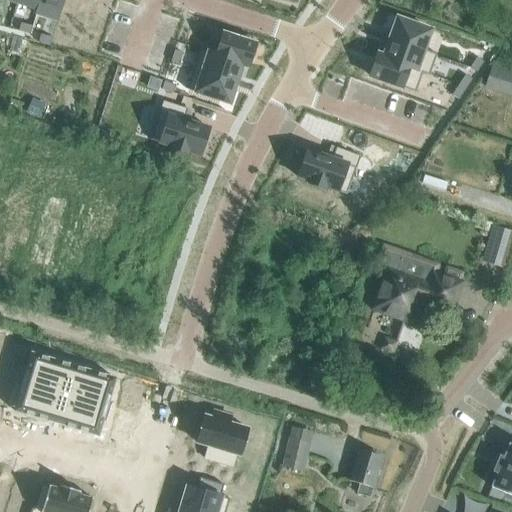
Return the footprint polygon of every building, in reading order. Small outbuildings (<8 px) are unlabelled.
[(41,0),(39,7),(60,14),(64,0),(41,0)] [(193,20),(190,32),(198,35),(202,23),(193,20)] [(397,20),(390,41),(423,53),(430,32),(397,20)] [(20,24),(18,32),(30,35),(33,27),(20,24)] [(41,35),(38,43),(50,46),(52,38),(41,35)] [(216,55),(216,56),(242,65),(241,66),(248,68),(255,47),(222,36),(216,55)] [(383,59),(383,60),(409,70),(409,71),(416,74),(423,53),(390,41),(383,59)] [(492,47),(486,57),(493,62),(499,51),(492,47)] [(174,52),(170,64),(178,66),(182,54),(174,52)] [(209,53),(202,74),(235,84),(241,66),(242,65),(216,56),(216,55),(209,53)] [(376,56),(368,78),(402,90),(409,71),(409,70),(383,60),(383,59),(376,56)] [(202,74),(196,94),(229,105),(235,84),(202,74)] [(465,77),(458,88),(465,92),(472,82),(465,77)] [(157,91),(161,82),(150,78),(147,87),(157,91)] [(165,80),(161,91),(169,94),(173,82),(165,80)] [(458,88),(451,98),(458,102),(465,92),(458,88)] [(26,113),(40,119),(46,106),(32,100),(26,113)] [(162,102),(150,141),(171,148),(170,151),(186,156),(187,154),(200,158),(209,130),(184,122),(188,110),(162,102)] [(306,151),(296,179),(309,184),(308,186),(324,192),(325,189),(346,197),(360,158),(336,149),(331,161),(306,151)] [(370,285),(379,288),(371,308),(412,322),(419,301),(451,312),(460,284),(433,275),(437,266),(383,248),(370,285)] [(394,354),(399,342),(385,337),(381,350),(394,354)] [(32,354),(14,411),(98,437),(116,380),(32,354)] [(201,417),(193,444),(204,448),(200,460),(225,467),(229,455),(235,457),(244,430),(225,425),(227,418),(210,413),(208,420),(201,417)] [(290,427),(280,467),(303,472),(312,432),(290,427)] [(497,473),(491,488),(511,496),(511,445),(509,444),(503,459),(499,457),(494,471),(497,473)] [(369,498),(372,488),(381,458),(358,451),(350,482),(359,484),(357,494),(369,498)] [(38,511),(30,509),(29,511),(88,511),(92,500),(91,499),(91,500),(78,496),(79,494),(80,493),(59,486),(58,488),(59,488),(58,490),(49,487),(48,486),(40,511),(38,511)] [(182,487),(175,507),(190,511),(213,511),(218,498),(182,487)] [(245,494),(241,507),(250,509),(254,496),(245,494)]
